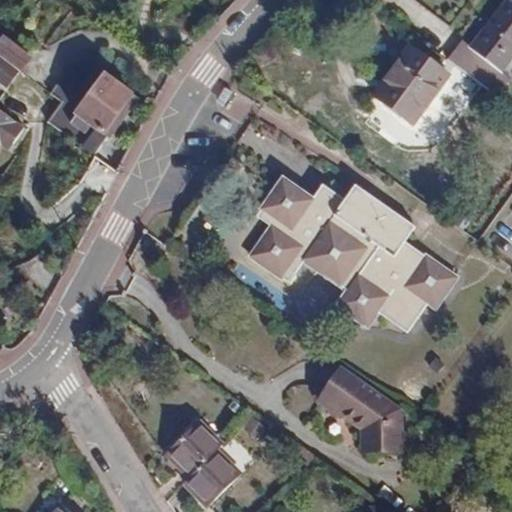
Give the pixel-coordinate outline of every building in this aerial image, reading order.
[(447,61),(454,66),(496,96),(508,79),(501,72),(511,57),(511,3),(507,0),(504,0),(465,52),(458,47),(447,61)] [(21,72),(31,57),(5,36),(0,41),(0,56),(9,63),(21,72)] [(447,76),(409,47),(373,96),(411,124),(447,76)] [(21,72),(9,63),(0,56),(0,80),(9,88),(21,72)] [(85,84),(67,71),(50,93),(63,103),(77,113),(71,122),(84,132),(90,125),(96,128),(103,134),(132,94),(105,73),(103,74),(96,69),(85,84)] [(63,103),(48,121),(82,146),(96,128),(90,125),(84,132),(71,122),(77,113),(63,103)] [(11,142),(22,126),(0,110),(0,142),(4,136),(11,142)] [(82,146),(117,172),(123,161),(101,145),(106,136),(103,134),(96,128),(82,146)] [(406,241),(414,227),(356,185),(345,200),(323,185),(312,197),(283,177),(255,216),(270,226),(250,255),(287,281),(303,260),(346,290),(335,306),(366,328),(379,311),(408,331),(427,303),(436,309),(458,278),(406,241)] [(400,448),(400,408),(342,368),(325,394),(400,448)] [(400,452),(400,448),(325,394),(320,401),(340,416),(342,413),(355,422),(357,421),(363,425),(363,451),(400,452)] [(189,479),(216,452),(221,446),(196,422),(165,454),(189,479)] [(207,508),(240,475),(216,452),(189,479),(183,485),(207,508)]
